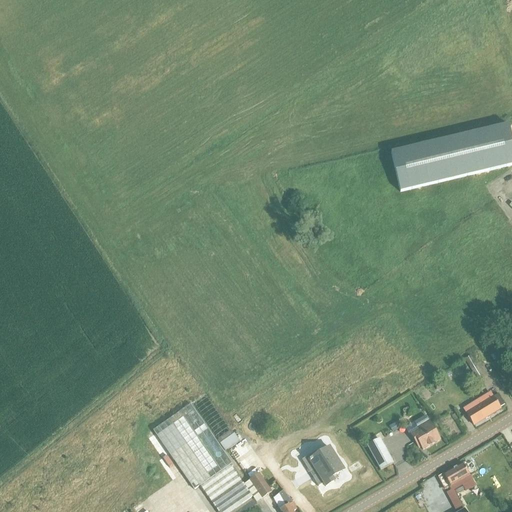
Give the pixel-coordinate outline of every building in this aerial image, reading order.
[(391,153),(400,192),(511,165),(511,143),(508,126),(391,153)] [(511,176),(492,189),(499,200),(511,191),(511,176)] [(357,350),(302,392),(317,412),(372,370),(357,350)] [(466,360),(468,364),(479,380),(484,377),(477,365),(483,361),(477,353),(466,360)] [(453,378),(463,373),(461,368),(451,373),(453,378)] [(475,403),(477,406),(467,413),(474,424),(499,408),(490,393),(475,403)] [(271,409),(279,421),(288,415),(280,403),(271,409)] [(233,465),(192,406),(154,432),(195,491),(200,488),(216,511),(234,511),(253,499),(257,504),(272,494),(259,475),(244,485),(231,466),(233,465)] [(417,428),(410,432),(414,440),(417,439),(422,448),(439,439),(429,421),(426,415),(414,422),(417,428)] [(229,450),(236,460),(247,454),(234,435),(221,444),(226,452),(229,450)] [(368,444),(370,448),(381,470),(393,464),(381,438),(368,444)] [(302,445),(293,451),(289,445),(277,453),(286,465),(306,450),(302,445)] [(322,463),(314,469),(318,476),(313,479),(318,487),(323,484),(325,487),(334,482),(332,478),(343,471),(329,448),(317,456),(322,463)] [(253,454),(242,460),(251,476),(262,470),(253,454)] [(456,467),(443,474),(450,487),(470,476),(463,464),(461,465),(461,464),(455,466),(456,467)] [(274,498),(280,509),(282,511),(294,511),(297,509),(294,502),(284,490),(274,498)] [(142,503),(136,508),(138,511),(140,511),(145,508),(142,503)]
